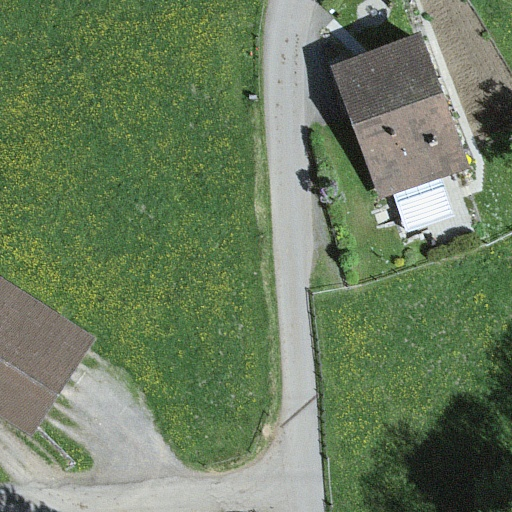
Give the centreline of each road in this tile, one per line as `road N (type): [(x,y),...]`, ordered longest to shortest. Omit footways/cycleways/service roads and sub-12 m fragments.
road 1 (unclassified): [(294,0),(279,61),(310,511)]
road 2 (track): [(0,498),(196,494),(307,480)]
